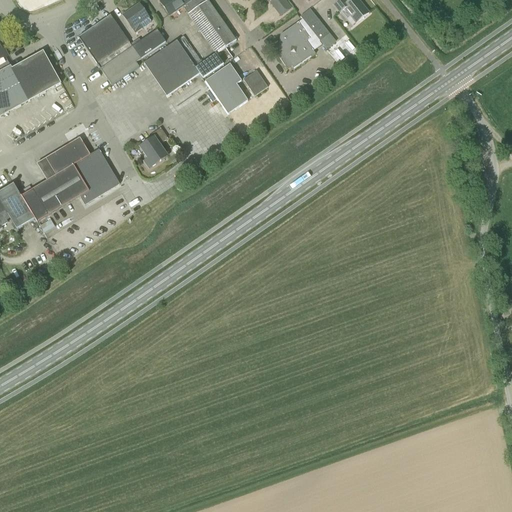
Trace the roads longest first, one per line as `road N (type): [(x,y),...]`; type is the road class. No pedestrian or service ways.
road 1 (primary): [(0,387),(164,284),(450,80)]
road 2 (unclassified): [(511,398),(481,254),(493,159),(450,80)]
